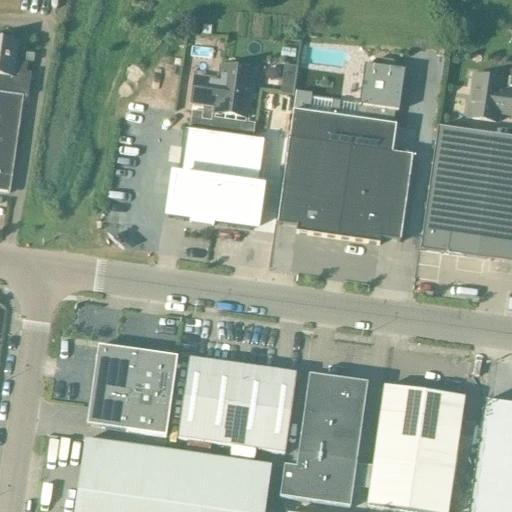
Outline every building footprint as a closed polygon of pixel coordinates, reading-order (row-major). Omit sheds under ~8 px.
[(0,94),(23,98),(27,98),(31,75),(14,72),(18,45),(0,41),(0,94)] [(360,108),(358,123),(392,128),(394,113),(396,113),(402,73),(394,71),(394,67),(391,63),(376,61),(372,64),(371,68),(364,67),(358,108),(360,108)] [(194,79),(191,105),(214,108),(213,115),(246,120),(252,73),(220,68),(218,85),(210,84),(210,82),(194,79)] [(498,115),(511,117),(511,92),(501,91),(503,82),(473,78),(467,120),(497,124),(498,115)] [(281,81),(279,94),(291,95),(293,82),(281,81)] [(0,193),(9,195),(23,98),(0,94),(0,193)] [(294,97),(292,113),(337,120),(339,104),(310,100),(294,97)] [(337,120),(292,113),(276,226),(296,229),(295,235),(379,247),(379,241),(399,244),(412,159),(391,156),(395,128),(392,128),(358,123),(337,120)] [(223,120),(220,136),(251,141),(254,124),(223,120)] [(419,253),(511,265),(511,140),(436,130),(419,253)] [(251,229),(264,142),(251,141),(220,136),(183,131),(171,218),(172,218),(181,219),(186,225),(192,220),(251,229)] [(86,428),(126,433),(137,354),(97,348),(86,428)] [(137,354),(126,433),(165,439),(176,360),(137,354)] [(177,440),(284,456),(295,377),(188,361),(177,440)] [(308,378),(297,459),(295,471),(282,469),(278,500),(349,510),(355,467),(367,387),(308,378)] [(447,511),(463,400),(384,389),(367,508),(395,511),(447,511)] [(467,511),(511,511),(511,407),(483,403),(467,511)] [(264,511),(270,469),(84,442),(74,511),(264,511)]
